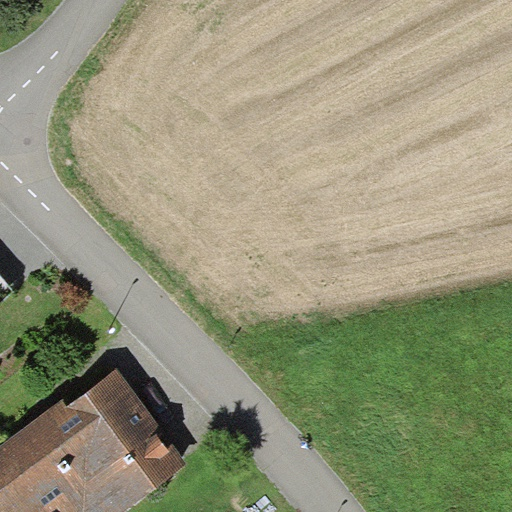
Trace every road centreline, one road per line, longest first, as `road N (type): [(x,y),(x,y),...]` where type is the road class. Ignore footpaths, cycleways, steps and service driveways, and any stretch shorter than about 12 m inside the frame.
road 1 (residential): [(0,162),(311,511)]
road 2 (residential): [(87,0),(48,63),(0,106)]
